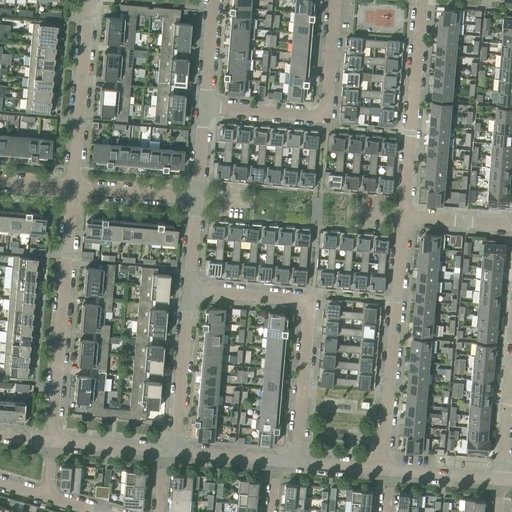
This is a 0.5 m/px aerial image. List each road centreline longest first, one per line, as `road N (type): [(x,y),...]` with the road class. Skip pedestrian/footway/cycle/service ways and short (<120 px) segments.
road 1 (residential): [(299,464),(312,289),(191,279)]
road 2 (residential): [(383,471),(404,213)]
road 3 (residential): [(50,442),(72,189)]
road 4 (residential): [(335,0),(325,115),(204,105)]
road 5 (residential): [(404,213),(420,0)]
road 6 (residential): [(72,189),(88,0)]
road 7 (residential): [(179,453),(191,279)]
road 8 (residential): [(500,481),(511,348)]
road 9 (residential): [(198,199),(72,189)]
